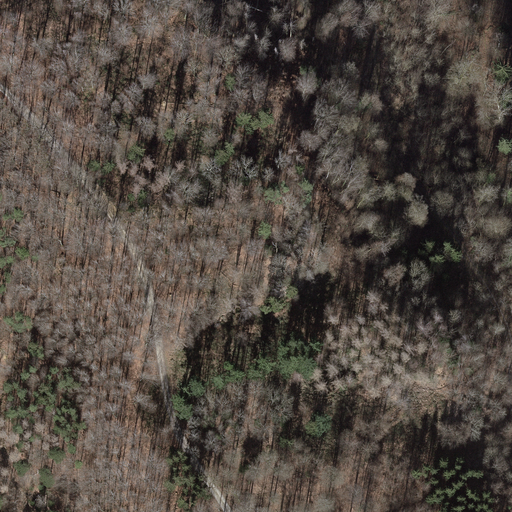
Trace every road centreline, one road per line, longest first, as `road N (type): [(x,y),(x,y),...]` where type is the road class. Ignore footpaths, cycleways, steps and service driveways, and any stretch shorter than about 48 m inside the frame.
road 1 (track): [(226,511),(182,442),(145,274),(131,244),(101,198),(0,86)]
road 2 (track): [(511,347),(479,276),(384,134),(373,65),(378,41),(363,0)]
